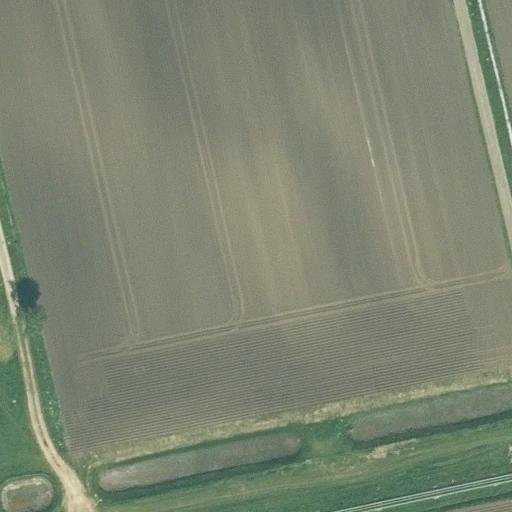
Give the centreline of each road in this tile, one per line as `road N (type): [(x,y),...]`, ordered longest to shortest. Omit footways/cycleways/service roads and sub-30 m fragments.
road 1 (track): [(167,511),(511,446)]
road 2 (unclassified): [(511,224),(460,0)]
road 3 (track): [(79,511),(43,441),(16,314)]
